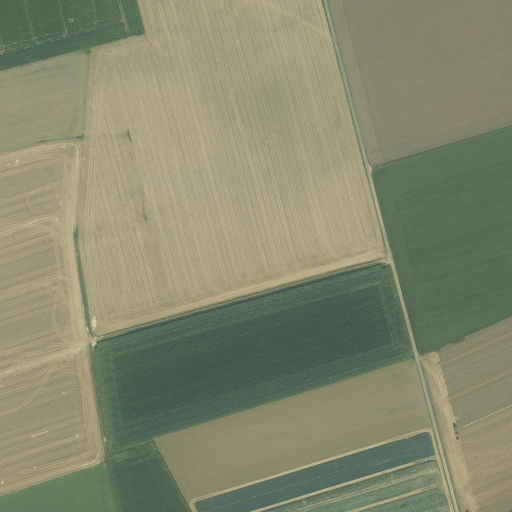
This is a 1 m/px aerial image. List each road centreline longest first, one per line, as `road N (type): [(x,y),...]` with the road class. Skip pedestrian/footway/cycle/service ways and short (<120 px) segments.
road 1 (unclassified): [(457,511),(328,0)]
road 2 (track): [(121,511),(93,342),(390,257)]
road 3 (track): [(368,170),(511,126)]
